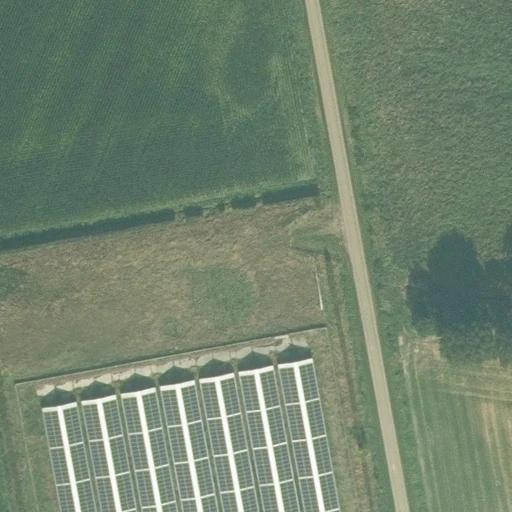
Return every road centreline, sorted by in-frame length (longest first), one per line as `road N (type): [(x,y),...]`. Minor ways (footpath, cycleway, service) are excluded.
road 1 (unclassified): [(394,511),(306,0)]
road 2 (track): [(357,305),(511,321)]
